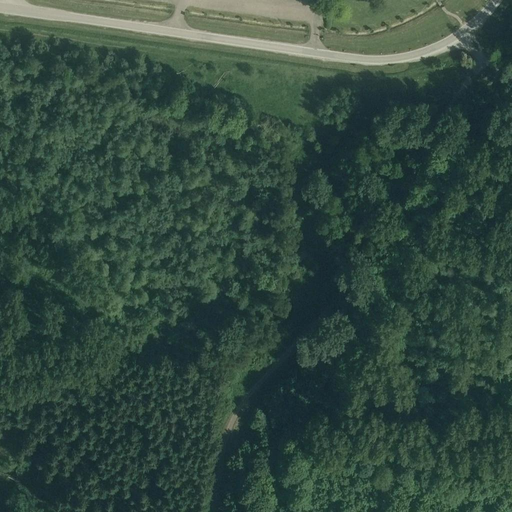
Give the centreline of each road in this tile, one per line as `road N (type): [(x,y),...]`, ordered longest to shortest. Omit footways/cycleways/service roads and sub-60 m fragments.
road 1 (track): [(479,50),(349,306),(249,393),(222,452),(215,511)]
road 2 (tertiary): [(0,5),(379,56),(459,34),(496,0)]
